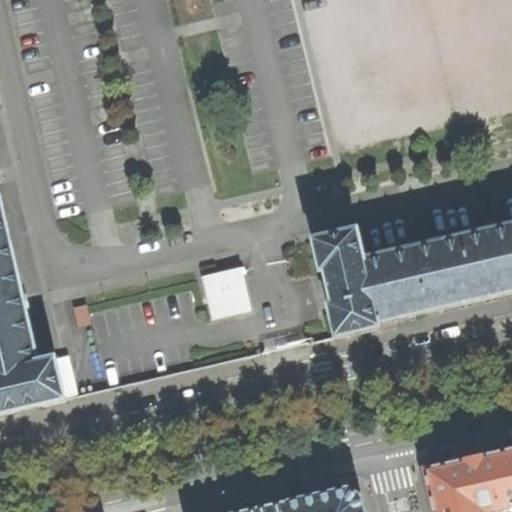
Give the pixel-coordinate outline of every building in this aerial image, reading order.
[(44,407),(66,402),(66,400),(57,360),(39,363),(0,195),(0,417),(3,417),(3,415),(44,406),(44,407)] [(329,307),(337,339),(381,329),(380,324),(511,293),(511,226),(365,261),(359,232),(314,242),(322,274),(326,273),(333,306),(329,307)] [(230,274),(204,280),(213,319),(245,312),(240,289),(234,291),(230,274)] [(67,357),(57,360),(66,400),(76,397),(67,357)] [(505,511),(511,510),(511,453),(479,461),(435,471),(429,481),(436,511),(490,511),(496,511),(505,511)] [(289,511),(364,511),(361,499),(349,491),(296,503),(288,505),(289,511)]
